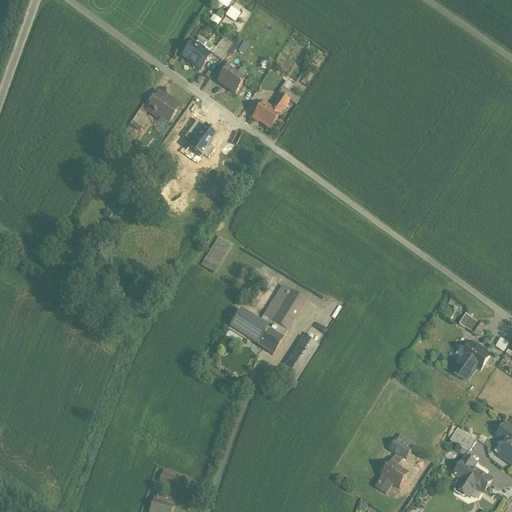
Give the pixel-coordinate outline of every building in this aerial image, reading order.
[(223,61),(233,46),(225,41),(215,56),(223,61)] [(193,42),(182,58),(204,74),(216,58),(193,42)] [(251,80),(232,66),(219,84),(238,98),(251,80)] [(274,110),(267,104),(254,122),(271,133),(293,102),(284,95),(274,110)] [(154,111),(152,114),(170,127),(181,111),(164,98),(154,111)] [(141,113),(133,126),(143,132),(146,127),(142,124),(147,118),(141,113)] [(204,161),(184,148),(175,162),(195,175),(204,161)] [(188,203),(180,214),(195,224),(206,208),(198,203),(194,208),(188,203)] [(309,305),(283,289),(264,319),(290,335),(309,305)] [(285,338),(243,314),(233,331),(263,349),(265,346),(277,353),(285,338)] [(485,328),(466,316),(459,326),(478,338),(485,328)] [(320,349),(304,339),(281,377),(297,387),(320,349)] [(473,345),(454,375),(468,383),(476,370),(481,373),(490,358),(479,351),(480,349),(473,345)] [(511,428),(507,424),(497,437),(505,443),(507,450),(501,458),(511,465),(511,428)] [(477,442),(458,430),(450,442),(469,454),(477,442)] [(382,479),(394,486),(400,490),(409,476),(398,468),(403,460),(406,462),(415,445),(400,436),(388,456),(394,460),(382,479)] [(477,465),(466,458),(455,476),(462,481),(456,491),(456,494),(463,498),(466,498),(471,490),(475,489),(484,495),(492,481),(474,470),(477,465)] [(180,476),(163,470),(159,482),(176,488),(180,476)] [(394,486),(382,479),(375,489),(387,496),(394,486)] [(167,496),(158,493),(156,501),(153,501),(149,511),(171,511),(173,507),(172,506),(173,503),(165,501),(167,496)]
